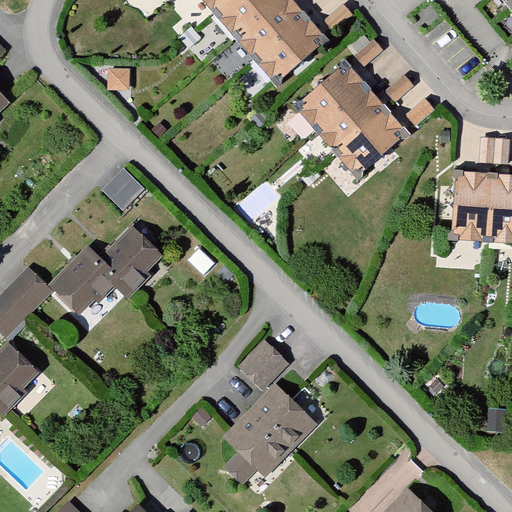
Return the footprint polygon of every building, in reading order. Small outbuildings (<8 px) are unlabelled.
[(240,0),(197,0),(216,21),(240,0)] [(285,0),(240,0),(216,21),(235,44),(285,0)] [(308,21),(289,0),(285,0),(235,44),(255,67),(308,21)] [(511,0),(502,0),(511,11),(511,0)] [(329,43),(308,21),(255,67),(276,91),(329,43)] [(182,41),(186,46),(197,37),(193,32),(182,41)] [(197,37),(186,46),(191,52),(202,43),(197,37)] [(108,88),(130,88),(130,66),(108,66),(108,88)] [(370,93),(348,69),(296,115),(318,139),(370,93)] [(390,116),(370,93),(318,139),(338,162),(390,116)] [(266,117),(262,112),(252,122),(256,127),(266,117)] [(412,141),(390,116),(338,162),(360,187),(412,141)] [(271,122),(266,117),(256,127),(261,131),(271,122)] [(483,160),(511,161),(511,153),(511,136),(484,135),(483,160)] [(124,166),(102,188),(123,208),(145,186),(124,166)] [(302,180),(307,186),(318,176),(314,170),(302,180)] [(318,176),(307,186),(312,192),(323,182),(318,176)] [(498,182),(462,180),(458,249),(493,251),(498,182)] [(511,182),(498,182),(493,251),(511,252),(511,182)] [(162,264),(131,233),(97,268),(122,294),(134,305),(152,288),(144,281),(162,264)] [(122,294),(97,268),(85,257),(47,295),(77,325),(95,307),(102,314),(122,294)] [(30,315),(44,300),(23,279),(8,293),(30,315)] [(0,324),(10,334),(30,315),(8,293),(0,301),(0,324)] [(46,371),(15,341),(0,357),(0,395),(6,401),(18,413),(36,396),(29,389),(46,371)] [(280,360),(267,348),(240,374),(253,387),(280,360)] [(292,373),(280,360),(253,387),(265,399),(292,373)] [(258,414),(293,450),(317,428),(282,391),(258,414)] [(267,475),(293,450),(258,414),(232,439),(240,448),(225,462),(243,481),(259,466),(267,475)] [(434,511),(410,489),(387,511),(434,511)]
